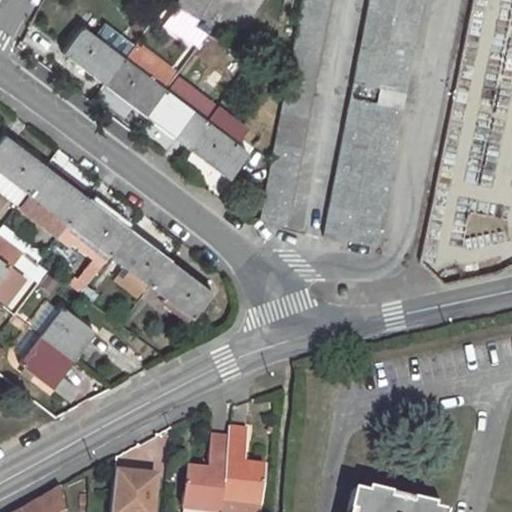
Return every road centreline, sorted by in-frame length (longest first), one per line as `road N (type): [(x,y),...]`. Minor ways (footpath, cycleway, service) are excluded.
road 1 (residential): [(0,71),(231,245),(263,276),(289,333)]
road 2 (residential): [(0,481),(289,333)]
road 3 (residential): [(289,333),(511,288)]
